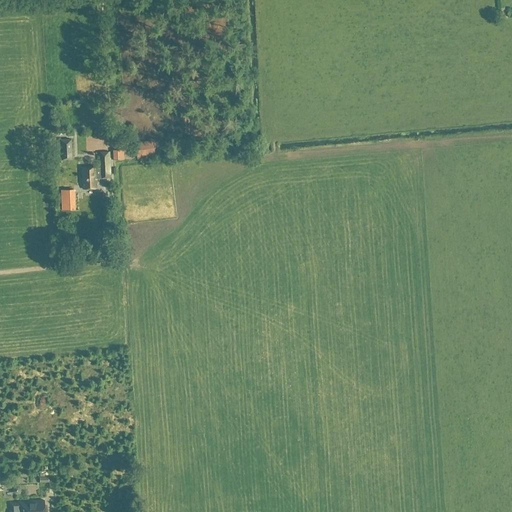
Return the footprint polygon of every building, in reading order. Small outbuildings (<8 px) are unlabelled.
[(72,160),(71,140),(60,140),(61,161),(72,160)] [(82,167),(83,190),(97,189),(96,179),(110,178),(110,152),(100,152),(101,169),(96,169),(96,167),(82,167)] [(65,196),(74,196),(74,187),(62,187),(63,190),(65,192),(65,196)] [(21,491),(21,489),(18,486),(14,486),(12,489),(12,493),(15,495),(20,494),(21,491)] [(44,511),(44,500),(20,501),(20,509),(11,510),(10,511),(44,511)]
